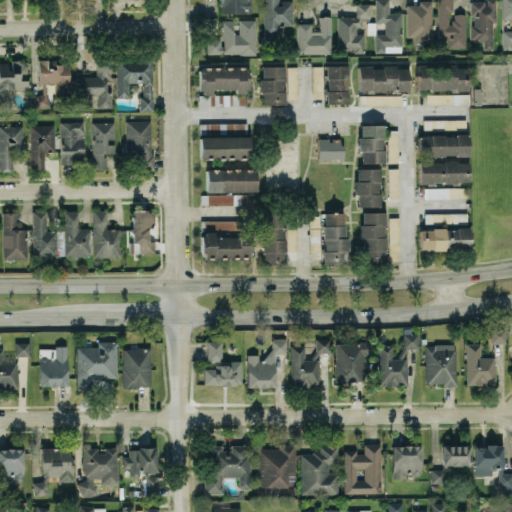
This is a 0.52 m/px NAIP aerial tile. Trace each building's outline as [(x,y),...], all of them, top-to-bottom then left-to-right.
[(220,0),(221,13),(251,13),(250,0),(220,0)] [(263,0),(264,34),(280,33),(279,26),(292,25),(292,0),(278,1),(277,0),(263,0)] [(375,52),(386,52),(386,46),(402,46),(402,12),(389,13),(388,0),(374,0),(375,23),(385,22),(385,34),(375,34),(375,52)] [(407,5),(407,37),(414,37),(414,42),(432,42),(432,0),(419,0),(419,5),(407,5)] [(465,14),(451,14),(451,10),(452,10),(452,0),(438,0),(439,37),(448,37),(448,47),(465,47),(465,14)] [(495,0),(484,0),(485,1),(471,1),(471,41),(483,41),(483,49),(492,49),(492,23),(496,23),(495,0)] [(511,30),(502,30),(503,49),(511,49),(511,43),(511,42),(511,0),(501,0),(502,19),(511,19),(511,21),(511,30)] [(337,17),(338,52),(364,51),(364,33),(357,34),(356,26),(362,26),(362,17),(370,17),(370,3),(356,3),(356,16),(337,17)] [(298,23),(297,53),(330,53),(331,17),(320,16),(320,30),(311,30),(311,23),(298,23)] [(256,54),(255,20),(238,20),(238,34),(232,34),(232,20),(221,20),(221,39),(208,39),(208,54),(256,54)] [(152,111),(152,58),(116,58),(116,97),(129,97),(128,82),(142,82),(143,96),(139,96),(139,111),(152,111)] [(0,101),(6,101),(6,91),(28,90),(27,61),(0,61),(0,101)] [(70,61),(40,61),(40,95),(34,95),(34,108),(54,108),(54,95),(70,94),(70,61)] [(111,108),(111,93),(106,93),(106,78),(111,78),(110,62),(96,62),(96,76),(76,76),(76,108),(111,108)] [(348,103),(347,65),(326,65),(326,103),(348,103)] [(417,90),(467,89),(467,65),(417,66),(417,90)] [(199,106),(248,105),(247,66),(198,67),(199,106)] [(284,66),(260,66),(260,104),(284,104),(284,66)] [(323,66),(312,66),(313,98),(323,97),(323,66)] [(359,91),(408,90),(408,66),(358,67),(359,91)] [(298,98),(297,67),(287,67),(288,99),(298,98)] [(359,104),(401,105),(402,95),(360,94),(359,104)] [(426,103),(458,104),(458,94),(427,94),(426,103)] [(423,119),(423,128),(466,128),(466,119),(423,119)] [(126,152),(135,152),(135,168),(151,168),(150,120),(125,121),(126,152)] [(114,121),(91,122),(92,169),(105,169),(105,153),(114,153),(114,141),(114,121)] [(83,122),(60,122),(60,164),(84,164),(83,122)] [(360,163),(384,162),(383,124),(359,125),(360,163)] [(0,171),(12,171),(12,160),(24,159),(23,125),(0,125),(0,171)] [(44,170),(44,152),(54,152),(54,125),(30,125),(30,170),(44,170)] [(468,154),(468,135),(417,136),(418,156),(468,154)] [(199,137),(199,159),(249,158),(249,136),(199,137)] [(317,160),(342,160),(342,139),(318,138),(317,160)] [(419,184),(469,182),(468,161),(418,162),(419,184)] [(256,191),(255,168),(205,169),(205,192),(256,191)] [(356,207),(380,206),(379,168),(355,168),(356,207)] [(388,168),(388,200),(398,200),(398,168),(388,168)] [(466,187),(424,188),(424,198),(467,197),(466,187)] [(131,210),(131,253),(154,253),(154,241),(148,241),(147,225),(153,225),(153,209),(131,210)] [(106,210),(92,210),(93,257),(119,257),(119,229),(106,229),(106,210)] [(45,211),(32,211),(32,256),(62,256),(63,230),(45,230),(45,211)] [(64,256),(88,256),(87,228),(78,228),(77,211),(63,211),(64,256)] [(3,259),(27,259),(26,229),(16,229),(16,212),(2,212),(3,259)] [(345,212),(322,213),(323,264),(346,263),(345,212)] [(384,212),(360,212),(360,238),(362,238),(362,263),(384,263),(384,212)] [(458,213),(425,213),(424,222),(458,223),(458,213)] [(284,215),(262,215),(261,262),(283,262),(284,215)] [(399,217),(389,217),(388,253),(398,253),(399,217)] [(238,230),(238,220),(200,221),(201,231),(238,230)] [(419,229),(419,250),(470,248),(470,227),(419,229)] [(247,257),(206,258),(206,251),(203,251),(203,240),(249,239),(249,254),(246,254),(247,257)] [(506,342),(505,327),(490,328),(490,343),(506,342)] [(403,334),(403,348),(418,347),(418,333),(403,334)] [(274,387),(274,353),(285,354),(285,338),(266,338),(266,354),(246,354),(246,387),(274,387)] [(315,352),(329,352),(329,339),(315,339),(315,352)] [(116,340),(116,377),(97,377),(97,389),(76,389),(75,347),(97,347),(97,341),(116,340)] [(206,341),(207,360),(222,360),(221,340),(206,341)] [(14,355),(28,354),(28,341),(13,342),(14,355)] [(369,342),(335,342),(334,381),(363,381),(364,354),(368,354),(369,342)] [(495,384),(495,356),(480,357),(480,343),(466,344),(466,385),(495,384)] [(379,386),(407,385),(407,359),(392,359),(392,344),(378,345),(379,386)] [(425,345),(426,384),(456,384),(455,344),(425,345)] [(53,345),(66,345),(66,385),(38,385),(38,348),(53,348),(53,345)] [(319,386),(318,359),(304,360),(304,345),(290,346),(291,387),(319,386)] [(149,346),(149,385),(121,385),(121,349),(137,349),(137,346),(149,346)] [(0,390),(17,390),(16,363),(1,364),(0,348),(0,390)] [(241,361),(214,362),(214,368),(203,369),(204,385),(241,384),(241,361)] [(343,451),(344,494),(380,493),(380,444),(364,444),(364,451),(343,451)] [(441,465),(469,465),(469,444),(441,445),(441,465)] [(208,493),(222,493),(222,476),(238,476),(238,489),(250,489),(250,445),(230,445),(230,451),(222,451),(222,445),(207,445),(208,493)] [(301,494),(337,494),(337,473),(329,473),(329,465),(338,465),(337,445),(319,446),(319,452),(300,453),(301,494)] [(392,445),(392,479),(406,478),(406,474),(421,473),(420,445),(392,445)] [(474,475),(491,475),(491,468),(502,468),(501,445),(474,446),(474,475)] [(72,481),(71,446),(40,448),(41,481),(32,481),(33,495),(48,495),(47,476),(58,476),(58,481),(72,481)] [(257,447),(257,496),(296,495),(295,446),(257,447)] [(116,449),(97,450),(97,447),(82,447),(83,481),(78,481),(78,494),(94,493),(93,478),(101,478),(101,484),(118,483),(116,449)] [(159,494),(158,473),(156,473),(155,447),(124,448),(125,468),(129,468),(130,477),(144,476),(145,495),(159,494)] [(0,448),(0,483),(23,483),(22,448),(0,448)] [(431,483),(447,483),(447,468),(431,468),(431,483)] [(511,493),(511,472),(498,473),(498,493),(511,493)] [(511,511),(511,500),(490,501),(489,511),(511,511)] [(401,511),(402,502),(388,502),(387,511),(401,511)] [(446,511),(446,502),(430,503),(430,511),(446,511)]
